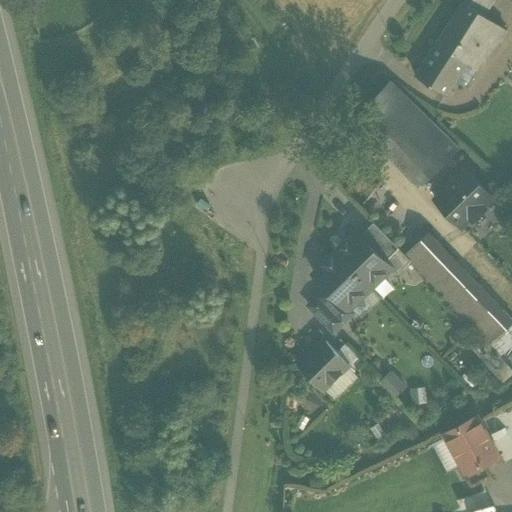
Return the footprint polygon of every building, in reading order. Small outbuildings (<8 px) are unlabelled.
[(466,0),(464,3),(482,16),(492,0),(466,0)] [(482,16),(464,3),(438,42),(466,62),(476,69),(499,38),(504,41),(508,36),(503,32),(504,31),(482,16)] [(466,62),(438,42),(416,76),(445,95),(466,62)] [(415,105),(392,82),(356,118),(379,140),(415,105)] [(458,147),(415,105),(379,140),(422,183),(458,147)] [(492,197),(465,170),(434,201),(461,227),(470,219),(473,221),(485,208),(483,206),(492,197)] [(398,248),(373,223),(360,236),(385,262),(398,248)] [(360,236),(357,233),(337,253),(370,287),(390,268),(385,262),(360,236)] [(456,263),(428,233),(405,255),(434,284),(456,263)] [(370,287),(337,253),(314,275),(326,288),(347,310),(348,309),(370,287)] [(499,307),(456,263),(434,284),(433,285),(475,328),(499,307)] [(347,310),(326,288),(308,306),(333,332),(352,313),(348,309),(347,310)] [(511,320),(499,307),(475,328),(490,344),(511,323),(511,320)] [(511,323),(490,344),(511,368),(511,323)] [(324,340),(298,365),(323,391),(349,365),(324,340)] [(477,416),(444,434),(462,466),(471,484),(489,475),(484,466),(499,458),(477,416)] [(462,466),(444,434),(430,441),(447,474),(462,466)]
